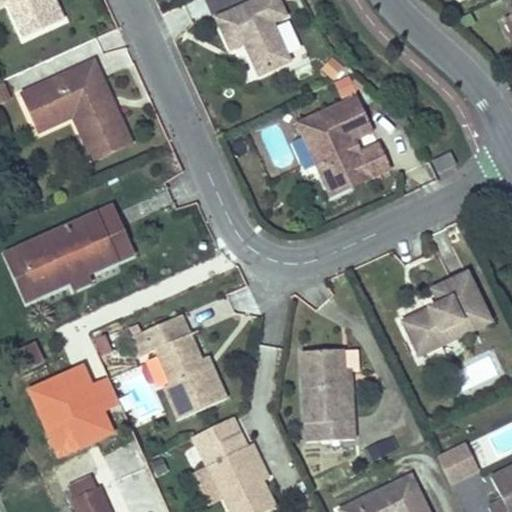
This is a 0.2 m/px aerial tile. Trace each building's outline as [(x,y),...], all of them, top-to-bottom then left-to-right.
[(9,6),(6,0),(0,0),(0,11),(9,6)] [(6,0),(9,6),(24,38),(64,20),(54,0),(6,0)] [(206,0),(214,12),(233,0),(206,0)] [(277,0),(261,0),(216,20),(227,45),(246,37),(248,41),(242,44),(255,71),(286,56),(272,24),(286,18),(277,0)] [(343,69),(331,59),(322,70),(334,80),(343,69)] [(110,95),(94,61),(21,94),(38,132),(74,116),(89,149),(127,132),(116,109),(111,111),(104,98),(110,95)] [(4,83),(0,84),(0,101),(10,97),(4,83)] [(344,141),(352,137),(369,130),(353,94),(295,121),(304,139),(294,144),(307,172),(316,167),(328,194),(387,167),(376,143),(358,151),(350,155),(344,141)] [(110,95),(104,98),(111,111),(116,109),(110,95)] [(89,149),(94,160),(132,143),(127,132),(89,149)] [(358,151),(352,137),(344,141),(350,155),(358,151)] [(431,160),(437,172),(455,163),(449,151),(431,160)] [(111,206),(44,236),(64,282),(72,278),(89,270),(117,257),(108,238),(122,231),(111,206)] [(122,231),(108,238),(117,257),(132,251),(122,231)] [(44,236),(17,249),(37,294),(64,282),(44,236)] [(37,294),(17,249),(6,253),(26,298),(37,294)] [(89,270),(72,278),(76,289),(93,281),(89,270)] [(437,302),(401,320),(418,354),(488,320),(464,271),(430,288),(437,302)] [(206,368),(201,358),(182,314),(131,337),(140,356),(156,349),(170,382),(165,385),(180,417),(227,396),(212,365),(206,368)] [(111,351),(105,337),(91,343),(98,357),(111,351)] [(44,364),(36,346),(24,351),(32,370),(44,364)] [(341,349),(343,374),(349,373),(355,373),(353,348),(341,349)] [(346,419),(343,374),(341,349),(302,352),(309,442),(354,438),(353,419),(346,419)] [(208,355),(201,358),(206,368),(212,365),(208,355)] [(349,373),(343,374),(346,419),(353,419),(349,373)] [(208,465),(247,446),(234,420),(195,440),(208,465)] [(401,452),(395,438),(366,452),(373,466),(401,452)] [(262,481),(253,463),(259,460),(251,444),(247,446),(208,465),(231,511),(258,511),(274,504),(262,481)] [(479,475),(466,444),(440,455),(452,486),(479,475)] [(259,460),(253,463),(262,481),(268,478),(259,460)] [(511,511),(511,464),(490,476),(502,498),(488,505),(491,511),(511,511)] [(341,511),(431,511),(412,473),(339,509),(341,511)] [(91,478),(70,488),(75,501),(73,502),(77,511),(109,511),(99,491),(98,491),(91,478)]
